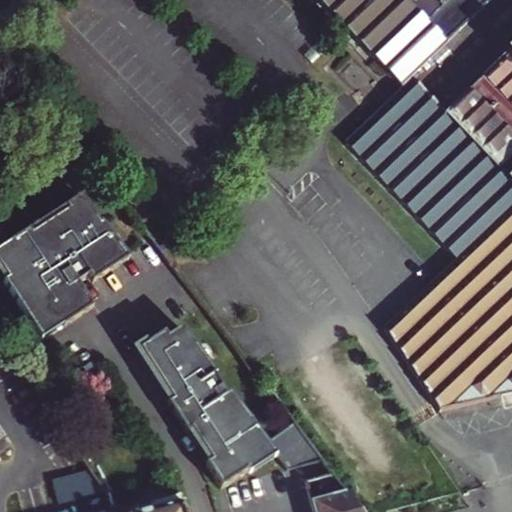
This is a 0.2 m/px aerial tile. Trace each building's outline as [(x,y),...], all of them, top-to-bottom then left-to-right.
[(410,78),(491,0),(319,0),(344,27),(379,63),(347,95),(371,120),(346,145),(401,201),(470,140),(511,183),(511,50),(446,114),(410,78)] [(511,393),(511,183),(470,140),(401,201),(456,259),(436,279),(386,329),(414,373),(440,411),(511,393)] [(290,201),(304,216),(328,194),(315,179),(290,201)] [(126,262),(81,201),(0,250),(0,285),(37,347),(94,313),(78,287),(87,280),(92,287),(126,262)] [(438,268),(448,258),(427,238),(417,248),(438,268)] [(265,445),(182,330),(167,340),(165,335),(139,352),(172,403),(167,406),(186,437),(191,435),(210,464),(207,465),(220,490),(273,455),(286,470),(323,461),(295,423),(265,445)] [(339,511),(359,511),(334,478),(331,474),(323,478),(325,483),(320,484),(321,489),(326,488),(329,498),(335,497),(339,511)] [(339,511),(335,497),(329,498),(326,488),(321,489),(320,484),(325,483),(323,478),(307,483),(314,511),(339,511)] [(184,511),(180,496),(151,504),(128,511),(184,511)]
